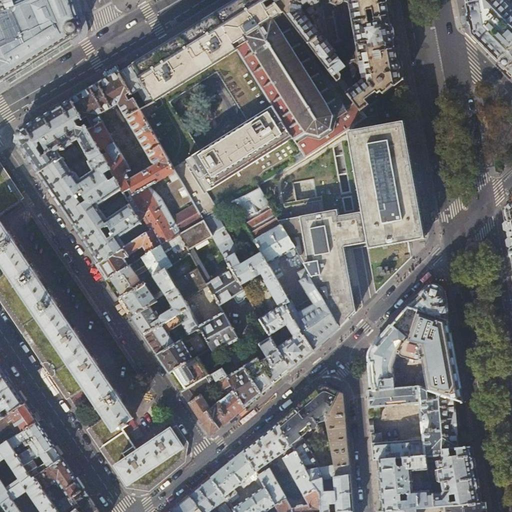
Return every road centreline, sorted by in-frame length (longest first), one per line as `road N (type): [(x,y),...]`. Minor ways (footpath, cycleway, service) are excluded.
road 1 (residential): [(209,457),(0,144)]
road 2 (secondary): [(453,235),(502,511)]
road 3 (residential): [(122,511),(0,328)]
road 4 (secondary): [(419,41),(453,235)]
road 5 (residential): [(453,235),(333,357)]
road 6 (secondary): [(482,204),(448,37)]
road 7 (residential): [(369,511),(357,384),(333,357)]
road 8 (secondary): [(511,362),(482,204)]
road 9 (residential): [(333,357),(209,457)]
road 10 (secondary): [(109,44),(0,111)]
